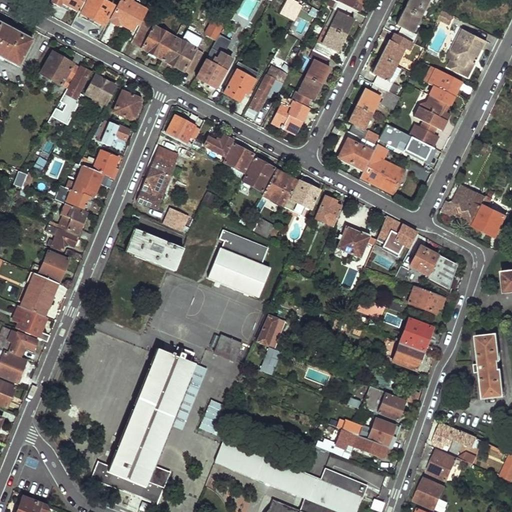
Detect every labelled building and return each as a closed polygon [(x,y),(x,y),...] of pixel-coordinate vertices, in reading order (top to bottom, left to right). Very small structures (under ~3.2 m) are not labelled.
[(51,0),(50,2),(63,8),(64,4),(78,12),(84,0),(51,0)] [(101,0),(87,0),(81,13),(103,24),(112,6),(101,0)] [(120,0),(111,19),(112,22),(119,26),(123,25),(134,32),(139,21),(140,22),(147,10),(132,2),(132,0),(120,0)] [(286,0),(278,0),(273,10),(280,14),(282,12),(292,18),(298,8),(287,2),(288,1),(286,0)] [(337,10),(329,27),(346,36),(354,19),(348,16),(351,9),(338,2),(334,0),(324,0),(323,3),(337,10)] [(339,0),(338,2),(351,9),(355,1),(361,4),(363,0),(339,0)] [(409,0),(405,9),(422,17),(430,0),(435,2),(436,0),(409,0)] [(309,6),(306,14),(314,17),(317,10),(309,6)] [(351,9),(348,16),(354,19),(358,12),(351,9)] [(402,28),(398,35),(415,43),(418,36),(414,34),(422,17),(405,9),(396,26),(402,28)] [(454,16),(442,11),(437,19),(449,25),(454,16)] [(143,20),(131,43),(163,59),(175,37),(143,20)] [(210,21),(205,37),(216,41),(222,25),(210,21)] [(0,22),(0,25),(13,32),(14,30),(0,22)] [(0,56),(18,66),(31,40),(14,30),(13,32),(0,25),(0,56)] [(318,43),(314,50),(328,57),(332,49),(337,52),(346,36),(329,27),(320,44),(318,43)] [(447,67),(469,78),(475,65),(473,64),(470,62),(471,59),(476,58),(477,56),(479,58),(488,40),(461,27),(451,47),(446,57),(450,59),(447,67)] [(390,39),(381,57),(398,66),(407,48),(412,50),(415,43),(398,35),(395,42),(390,39)] [(175,37),(163,59),(191,74),(203,51),(175,37)] [(313,59),(305,75),(322,84),(330,67),(324,64),(328,57),(314,50),(311,57),(313,59)] [(51,51),(40,72),(63,85),(66,78),(71,81),(79,67),(51,51)] [(206,60),(196,78),(216,89),(231,59),(219,53),(213,64),(206,60)] [(377,77),(374,84),(391,92),(394,85),(389,83),(392,77),(397,67),(398,66),(381,57),(372,74),(377,77)] [(238,66),(224,93),(239,101),(246,88),(249,90),(256,76),(238,66)] [(430,66),(422,80),(428,83),(435,69),(430,66)] [(81,67),(65,97),(73,102),(89,71),(81,67)] [(397,67),(392,77),(397,79),(402,70),(397,67)] [(270,68),(250,107),(258,111),(270,88),(278,92),(286,77),(270,68)] [(95,75),(85,93),(105,104),(115,86),(102,79),(105,72),(101,69),(97,76),(95,75)] [(434,86),(429,95),(449,105),(461,82),(435,69),(428,83),(434,86)] [(294,91),(290,99),(304,105),(308,98),(313,101),(322,84),(305,75),(296,92),(294,91)] [(365,88),(356,105),(374,114),(379,105),(392,112),(400,96),(391,92),(374,84),(371,91),(365,88)] [(122,90),(113,111),(133,120),(142,99),(122,90)] [(282,105),(273,122),(296,134),(306,116),(300,112),(304,105),(290,99),(278,92),(274,101),(282,105)] [(443,132),(451,115),(446,113),(450,106),(449,105),(429,95),(425,102),(421,105),(414,117),(423,121),(438,129),(443,132)] [(73,102),(65,97),(62,96),(56,108),(61,111),(65,103),(69,105),(70,102),(72,103),(73,102)] [(69,105),(62,118),(68,121),(76,106),(72,103),(70,102),(69,105)] [(353,125),(350,132),(367,140),(370,134),(365,131),(374,114),(356,105),(347,122),(353,125)] [(175,116),(166,134),(186,144),(193,129),(199,133),(206,120),(200,117),(195,126),(175,116)] [(106,121),(97,140),(111,146),(115,135),(126,140),(130,130),(106,121)] [(438,129),(423,121),(421,127),(435,134),(438,129)] [(363,173),(361,177),(393,193),(404,171),(382,160),(390,144),(430,164),(437,150),(434,148),(409,135),(386,123),(376,145),(363,173)] [(434,148),(440,137),(435,134),(421,127),(415,124),(409,135),(434,148)] [(209,137),(205,145),(224,156),(233,140),(224,136),(220,143),(209,137)] [(348,139),(337,160),(363,173),(376,145),(367,140),(363,147),(348,139)] [(477,140),(474,146),(485,151),(488,146),(477,140)] [(234,145),(224,163),(244,173),(253,155),(234,145)] [(83,166),(103,174),(111,177),(111,178),(115,180),(119,168),(115,167),(119,157),(101,150),(98,158),(97,161),(83,155),(79,164),(83,166)] [(85,152),(83,155),(97,161),(98,158),(85,152)] [(37,157),(33,170),(42,172),(46,159),(37,157)] [(155,157),(137,200),(157,208),(162,198),(171,175),(175,164),(155,157)] [(255,158),(243,181),(262,191),(274,169),(255,158)] [(76,185),(73,190),(93,198),(103,174),(83,166),(76,185)] [(275,169),(262,194),(285,206),(298,181),(275,169)] [(28,175),(23,187),(29,189),(34,175),(29,172),(28,175)] [(58,177),(55,183),(72,190),(73,190),(76,185),(58,177)] [(300,182),(291,200),(288,206),(304,214),(307,207),(311,209),(320,191),(300,182)] [(72,190),(68,201),(84,207),(85,205),(90,207),(93,198),(73,190),(72,190)] [(446,202),(442,211),(473,226),(483,206),(487,197),(471,190),(459,194),(453,206),(446,202)] [(208,191),(202,202),(212,207),(218,196),(208,191)] [(475,227),(496,238),(501,229),(507,232),(511,221),(511,219),(493,210),(498,201),(487,196),(487,197),(483,206),(484,207),(475,227)] [(326,197),(317,219),(334,226),(342,207),(333,203),(334,200),(326,197)] [(64,216),(59,229),(67,232),(68,231),(78,235),(87,214),(72,208),(73,207),(65,204),(61,215),(64,216)] [(170,207),(163,223),(182,231),(185,225),(179,222),(183,213),(170,207)] [(261,217),(254,231),(268,238),(275,225),(261,217)] [(386,217),(378,237),(387,241),(392,231),(396,223),(386,217)] [(396,223),(392,231),(398,234),(403,226),(396,222),(396,223)] [(49,240),(47,245),(62,250),(65,242),(74,246),(78,237),(67,233),(67,232),(59,229),(47,224),(45,231),(57,236),(54,241),(49,240)] [(275,225),(268,238),(272,240),(278,227),(275,225)] [(398,234),(393,244),(400,247),(402,244),(410,247),(417,234),(403,226),(398,234)] [(347,227),(337,248),(360,258),(370,237),(347,227)] [(135,229),(126,251),(174,271),(183,249),(135,229)] [(219,248),(208,277),(258,297),(269,267),(260,264),(267,248),(221,230),(218,238),(224,241),(220,249),(219,248)] [(402,244),(400,247),(407,252),(410,247),(402,244)] [(421,247),(411,265),(429,275),(439,257),(421,247)] [(67,249),(65,254),(81,260),(83,255),(67,249)] [(49,251),(39,273),(58,281),(68,259),(49,251)] [(429,275),(428,277),(445,286),(455,265),(439,257),(429,275)] [(402,267),(396,278),(404,281),(409,271),(402,267)] [(387,268),(385,274),(392,277),(394,271),(387,268)] [(35,274),(21,306),(45,316),(58,283),(35,274)] [(415,285),(409,303),(437,313),(439,307),(441,308),(446,297),(415,285)] [(364,298),(359,311),(379,319),(384,306),(364,298)] [(390,299),(387,307),(400,312),(403,304),(390,299)] [(19,323),(17,328),(39,336),(39,338),(48,341),(50,335),(41,332),(47,317),(45,316),(21,306),(19,306),(14,320),(19,323)] [(269,315),(258,341),(268,344),(275,347),(283,327),(293,331),(296,324),(289,322),(279,317),(278,319),(269,315)] [(409,319),(400,342),(423,351),(432,327),(409,319)] [(17,345),(14,352),(22,355),(26,346),(34,349),(38,340),(12,330),(8,341),(17,345)] [(222,334),(214,352),(235,361),(243,343),(222,334)] [(478,338),(484,397),(504,395),(498,335),(478,338)] [(14,352),(17,345),(8,341),(4,350),(13,353),(14,352)] [(400,342),(393,361),(416,369),(423,351),(400,342)] [(99,460),(92,478),(157,505),(165,487),(148,480),(170,426),(195,364),(158,349),(110,465),(99,460)] [(0,350),(0,374),(17,381),(26,360),(0,350)] [(195,364),(170,426),(182,431),(207,369),(195,364)] [(420,374),(417,383),(424,385),(427,377),(420,374)] [(0,380),(0,406),(6,409),(15,387),(0,380)] [(423,392),(411,388),(407,400),(419,404),(423,392)] [(386,394),(379,412),(398,420),(402,408),(416,413),(419,404),(407,400),(405,399),(404,402),(386,394)] [(214,434),(225,406),(210,400),(199,428),(214,434)] [(376,418),(369,439),(387,446),(395,426),(376,418)] [(345,420),(342,428),(359,435),(362,427),(345,420)] [(326,441),(323,449),(348,458),(351,451),(345,449),(348,442),(353,445),(383,456),(387,446),(369,439),(359,435),(342,428),(329,423),(328,428),(340,433),(335,445),(326,441)] [(442,425),(434,443),(442,448),(441,450),(447,453),(453,440),(472,448),(475,440),(442,425)] [(348,442),(345,449),(351,451),(353,445),(348,442)] [(221,443),(213,465),(303,500),(298,511),(295,511),(271,502),(266,511),(355,511),(365,488),(323,473),(320,481),(221,443)] [(438,450),(428,472),(447,480),(456,459),(438,450)] [(467,452),(457,457),(473,465),(477,457),(467,452)] [(511,482),(511,454),(509,454),(499,476),(511,482)] [(426,479),(416,501),(436,511),(446,488),(426,479)] [(19,507),(17,511),(37,511),(39,509),(46,511),(49,506),(21,495),(16,506),(19,507)] [(374,499),(371,509),(379,511),(381,511),(384,502),(374,499)]
